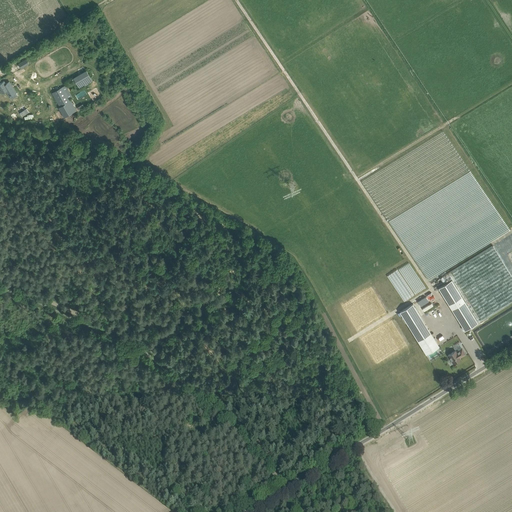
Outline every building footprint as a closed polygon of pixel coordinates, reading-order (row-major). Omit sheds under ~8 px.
[(19,64),(21,68),(29,64),(26,59),(19,64)] [(74,77),(80,88),(93,81),(87,70),(74,77)] [(5,90),(9,96),(16,92),(9,82),(6,84),(4,81),(0,83),(0,88),(2,92),(5,90)] [(52,93),(60,107),(59,107),(65,117),(77,110),(70,98),(72,96),(66,85),(52,93)] [(502,256),(511,250),(511,234),(496,244),(502,256)] [(511,301),(511,275),(493,245),(443,276),(447,281),(452,278),(465,300),(471,309),(479,322),(511,301)] [(424,288),(409,262),(387,275),(403,301),(424,288)] [(465,330),(478,322),(470,310),(471,309),(465,300),(464,300),(452,280),(439,288),(465,330)] [(425,296),(417,301),(421,306),(428,301),(425,296)] [(424,312),(433,305),(431,302),(422,309),(424,312)] [(439,346),(421,316),(413,304),(400,312),(426,354),(439,346)] [(458,350),(456,352),(455,350),(448,355),(453,363),(461,359),(460,357),(466,354),(462,348),(458,350)]
